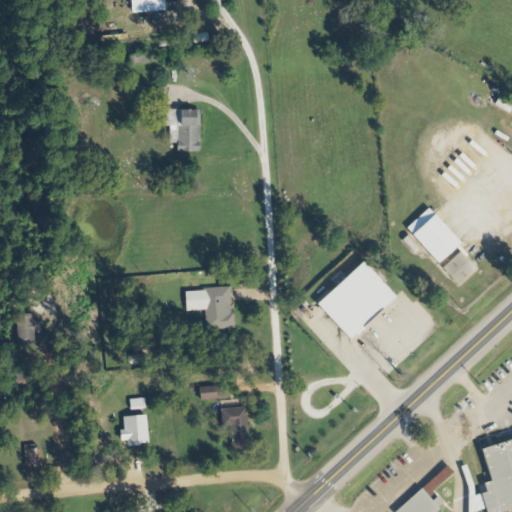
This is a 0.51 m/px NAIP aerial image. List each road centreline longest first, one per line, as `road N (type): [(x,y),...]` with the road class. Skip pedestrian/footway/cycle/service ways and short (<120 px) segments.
road 1 (residential): [(284,482),(258,84),(225,10)]
road 2 (trunk): [(295,511),(511,310)]
road 3 (residential): [(0,499),(234,475),(284,482)]
road 4 (residential): [(71,492),(51,347)]
